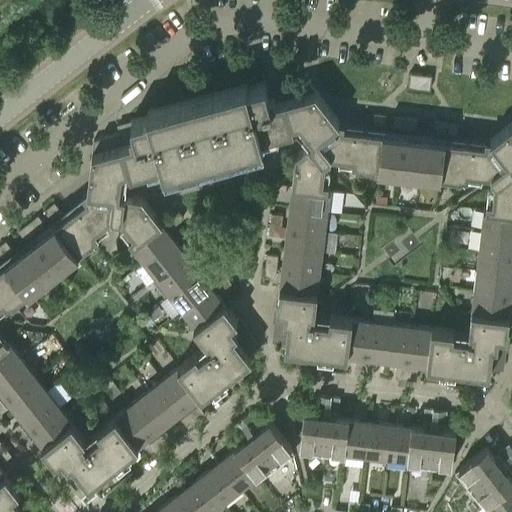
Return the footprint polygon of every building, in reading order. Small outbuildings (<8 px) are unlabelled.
[(408,86),(430,89),(432,75),(410,72),(408,86)] [(297,82),(280,87),(292,129),(294,128),(297,127),(308,142),(309,143),(303,148),(317,167),(324,168),(325,160),(330,156),(358,159),(359,159),(363,129),(360,128),(360,129),(339,126),(337,123),(340,120),(328,105),(307,80),(297,82)] [(133,128),(121,132),(132,174),(141,171),(146,170),(148,175),(191,163),(279,138),(277,133),(283,131),(292,129),(280,87),(267,91),(265,82),(248,87),(247,83),(246,83),(191,98),(147,111),(148,115),(131,120),(133,128)] [(374,113),(372,124),(384,125),(386,115),(374,113)] [(392,127),(404,128),(405,117),(394,116),(392,127)] [(417,119),(405,117),(404,128),(416,129),(417,119)] [(433,132),(445,133),(446,122),(434,121),(433,132)] [(465,141),(461,171),(462,171),(491,175),(495,179),(494,187),(501,188),(511,179),(511,121),(505,127),(490,138),(493,142),(490,144),(468,142),(465,141)] [(458,124),(446,122),(445,133),(457,135),(458,124)] [(357,167),(379,169),(384,131),(363,129),(359,159),(358,159),(357,167)] [(379,169),(399,171),(404,134),(384,131),(379,169)] [(125,193),(127,175),(132,174),(121,132),(103,137),(94,139),(90,169),(87,191),(91,191),(91,195),(71,210),(90,234),(113,216),(119,217),(124,223),(130,219),(133,195),(125,194),(125,193)] [(399,171),(420,174),(424,136),(404,134),(399,171)] [(420,174),(440,176),(444,139),(424,136),(420,174)] [(465,141),(444,139),(440,176),(461,179),(462,171),(461,171),(465,141)] [(295,154),(291,186),(322,189),(322,188),(324,168),(317,167),(303,148),(295,154)] [(511,179),(501,188),(494,187),(491,208),(491,209),(511,211),(511,179)] [(275,183),(274,193),(285,194),(286,184),(275,183)] [(330,188),(322,188),(322,189),(291,186),(289,205),(327,210),(330,188)] [(138,241),(161,222),(142,196),(133,195),(130,219),(124,223),(136,239),(138,241)] [(54,202),(45,209),(52,218),(61,210),(54,202)] [(325,230),(327,210),(289,205),(287,225),(325,230)] [(511,232),(511,211),(491,209),(491,208),(484,207),(481,229),(511,232)] [(71,210),(55,223),(79,253),(95,240),(90,234),(71,210)] [(174,211),(166,218),(172,226),(181,219),(174,211)] [(270,223),(281,224),(282,214),(272,213),(270,223)] [(28,222),(35,231),(45,223),(38,215),(28,222)] [(26,238),(35,231),(28,222),(19,230),(26,238)] [(144,261),(174,237),(161,222),(138,241),(136,239),(130,244),(144,261)] [(55,223),(39,235),(63,265),(79,253),(55,223)] [(280,235),(281,224),(270,223),(269,233),(280,235)] [(322,250),(325,230),(287,225),(284,245),(322,250)] [(511,252),(511,232),(481,229),(478,249),(511,252)] [(47,278),(63,265),(39,235),(23,248),(47,278)] [(184,242),(191,250),(199,243),(193,235),(184,242)] [(144,261),(137,266),(149,283),(157,277),(156,277),(186,253),(174,237),(144,261)] [(0,244),(0,252),(3,256),(12,249),(6,240),(0,244)] [(206,251),(199,243),(191,250),(197,258),(206,251)] [(320,270),(322,250),(284,245),(282,265),(320,270)] [(31,291),(47,278),(23,248),(7,260),(31,291)] [(511,273),(511,252),(478,249),(476,269),(511,273)] [(199,269),(186,253),(156,277),(157,277),(169,293),(199,269)] [(265,264),(276,265),(277,255),(267,253),(265,264)] [(13,305),(31,291),(7,260),(0,265),(0,284),(10,298),(8,299),(13,305)] [(275,275),(276,265),(265,264),(264,274),(275,275)] [(317,298),(320,270),(282,265),(278,293),(317,298)] [(210,274),(216,282),(225,276),(218,267),(210,274)] [(169,293),(182,309),(211,285),(199,269),(169,293)] [(511,273),(476,269),(474,290),(511,295),(511,290),(511,273)] [(225,276),(216,282),(223,290),(231,284),(225,276)] [(0,305),(8,299),(10,298),(0,284),(0,305)] [(229,307),(211,285),(182,309),(199,331),(229,307)] [(508,321),(509,315),(511,295),(474,290),(470,317),(508,321)] [(285,347),(347,355),(352,316),(329,314),(329,319),(309,317),(308,321),(302,320),(304,311),(315,312),(317,298),(278,293),(273,341),(285,343),(285,347)] [(248,353),(258,345),(229,307),(199,331),(208,342),(217,334),(222,342),(218,345),(216,342),(199,355),(196,351),(178,365),(201,395),(251,356),(248,353)] [(372,319),(352,316),(347,355),(367,357),(372,319)] [(503,369),(508,321),(470,317),(469,330),(480,332),(479,341),(473,340),(473,337),(453,334),(454,329),(431,326),(427,364),(489,372),(490,367),(503,369)] [(392,321),(372,319),(367,357),(387,359),(392,321)] [(387,359),(407,362),(411,324),(392,321),(387,359)] [(431,326),(411,324),(407,362),(427,364),(431,326)] [(9,340),(3,345),(4,346),(0,349),(0,375),(22,357),(9,340)] [(35,373),(22,357),(0,375),(0,390),(5,397),(35,373)] [(355,372),(365,373),(366,362),(356,361),(355,372)] [(376,364),(366,362),(365,373),(375,374),(376,364)] [(186,407),(201,395),(178,365),(162,377),(186,407)] [(395,377),(405,378),(407,367),(396,366),(395,377)] [(417,369),(407,367),(405,378),(416,379),(417,369)] [(48,389),(35,373),(5,397),(18,413),(48,389)] [(170,420),(186,407),(162,377),(147,390),(170,420)] [(30,429),(60,405),(48,389),(18,413),(30,429)] [(170,420),(147,390),(131,402),(155,432),(170,420)] [(219,396),(212,402),(216,406),(223,401),(219,396)] [(331,396),(329,409),(338,410),(340,397),(331,396)] [(316,407),(325,408),(326,400),(317,399),(316,407)] [(139,444),(155,432),(131,402),(116,414),(139,444)] [(74,423),(60,405),(30,429),(43,445),(72,423),(73,424),(74,423)] [(198,405),(191,410),(190,412),(196,420),(205,414),(198,405)] [(424,407),(423,420),(432,421),(433,408),(424,407)] [(304,411),(299,446),(317,448),(334,451),(343,452),(348,416),(321,413),(315,412),(311,412),(304,411)] [(188,427),(196,420),(190,412),(181,418),(188,427)] [(72,423),(43,445),(47,450),(76,488),(86,480),(89,484),(139,444),(116,414),(98,428),(101,433),(85,445),(87,448),(83,452),(77,445),(86,438),(74,423),(73,424),(72,423)] [(437,414),(436,422),(445,423),(446,415),(437,414)] [(239,420),(232,426),(240,436),(243,441),(235,447),(257,475),(292,447),(270,419),(264,424),(261,426),(258,422),(253,416),(246,422),(251,428),(247,431),(239,420)] [(348,416),(343,452),(351,453),(365,454),(369,419),(348,416)] [(369,419),(365,454),(386,457),(391,422),(369,419)] [(391,422),(386,457),(408,459),(412,424),(391,422)] [(12,429),(18,437),(25,432),(19,424),(12,429)] [(412,424),(408,459),(434,463),(452,465),(456,430),(449,429),(438,427),(412,424)] [(157,437),(164,445),(172,439),(166,431),(157,437)] [(32,440),(25,432),(18,437),(25,445),(32,440)] [(156,452),(164,445),(157,437),(149,443),(156,452)] [(487,446),(459,468),(486,502),(511,481),(511,477),(491,451),(487,446)] [(498,451),(503,458),(510,454),(504,446),(498,451)] [(235,447),(218,460),(240,488),(257,475),(235,447)] [(11,456),(5,448),(0,451),(0,455),(5,461),(11,456)] [(218,460),(201,474),(223,502),(240,488),(218,460)] [(37,511),(7,473),(0,478),(0,508),(3,511),(37,511)] [(191,481),(184,487),(203,511),(209,511),(223,502),(201,474),(191,481)] [(511,481),(486,502),(493,511),(507,511),(511,509),(511,481)] [(203,511),(184,487),(167,500),(176,511),(203,511)] [(176,511),(167,500),(152,511),(176,511)] [(347,510),(358,511),(359,501),(349,500),(347,510)] [(368,511),(370,502),(359,501),(358,511),(360,511),(368,511)]
